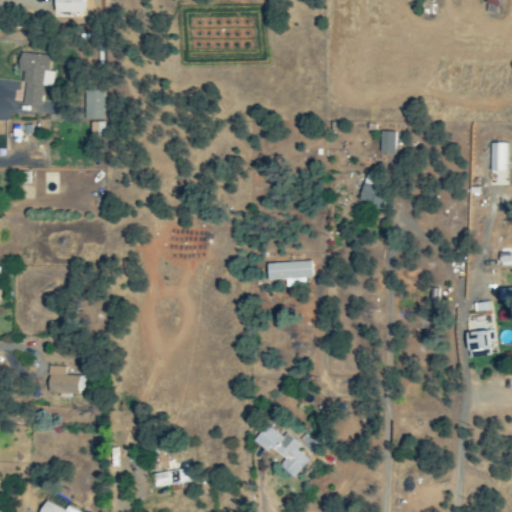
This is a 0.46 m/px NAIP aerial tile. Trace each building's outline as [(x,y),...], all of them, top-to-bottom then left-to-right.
[(53,0),(53,13),(81,13),(81,0),(53,0)] [(496,15),(498,0),(485,0),(483,13),(496,15)] [(50,57),(19,53),(16,72),(23,73),(19,105),(39,108),(41,86),(51,88),(53,72),(48,72),(50,57)] [(103,91),(83,91),(83,121),(103,120),(103,91)] [(393,132),(379,132),(379,153),(393,153),(393,132)] [(28,172),(18,173),(19,185),(29,184),(28,172)] [(371,176),(363,175),(357,202),(380,208),(387,175),(372,172),(371,176)] [(266,281),(284,281),(284,288),(303,287),(303,279),(310,278),(310,262),(265,264),(266,281)] [(511,304),(511,287),(497,288),(497,305),(511,304)] [(465,333),(467,356),(488,354),(487,343),(494,342),(492,331),(465,333)] [(308,345),(308,333),(285,332),(285,344),(308,345)] [(80,377),(64,376),(64,367),(47,367),(46,394),(80,395),(80,377)] [(293,479),(307,460),(295,451),(299,445),(284,434),(282,437),(265,425),(252,442),(265,452),(268,448),(284,460),(278,468),(293,479)] [(156,487),(192,484),(191,470),(155,472),(156,487)] [(77,511),(66,507),(64,511),(44,501),(38,511),(77,511)]
